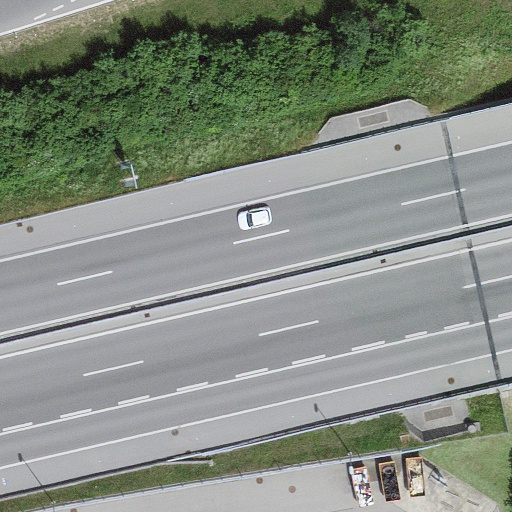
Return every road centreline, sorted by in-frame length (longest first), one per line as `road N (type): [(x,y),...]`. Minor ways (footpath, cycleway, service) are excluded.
road 1 (motorway): [(0,396),(511,274)]
road 2 (motorway): [(511,177),(0,296)]
